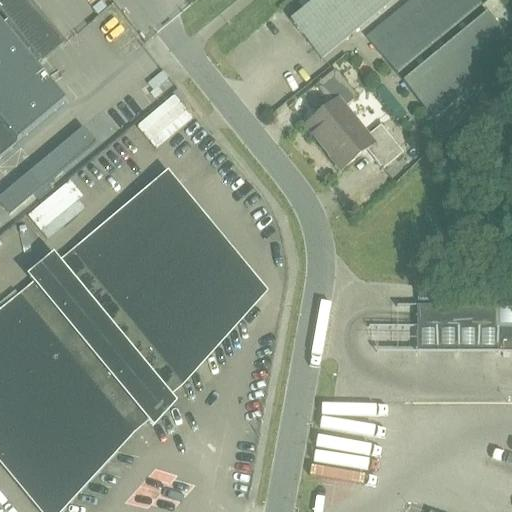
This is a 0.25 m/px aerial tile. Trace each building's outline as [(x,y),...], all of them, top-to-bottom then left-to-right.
[(29,3),(26,0),(0,0),(0,14),(6,22),(29,3)] [(290,20),(290,21),(321,59),(393,0),(301,0),(296,4),(302,11),(290,20)] [(433,120),(511,54),(511,45),(474,0),(412,0),(366,38),(433,120)] [(0,30),(0,129),(15,147),(63,106),(0,30)] [(330,106),(305,126),(320,145),(353,119),(344,108),(357,97),(335,69),(315,86),(330,106)] [(353,119),(320,145),(341,171),(366,150),(382,170),(403,153),(381,126),(367,137),(353,119)] [(46,185),(95,144),(83,128),(20,181),(38,202),(51,191),(46,185)] [(0,159),(15,147),(0,129),(0,159)] [(153,427),(173,404),(166,397),(181,384),(264,294),(167,176),(58,265),(52,258),(29,277),(35,284),(0,313),(0,462),(40,511),(59,511),(133,432),(139,427),(147,420),(153,427)] [(416,318),(416,327),(497,327),(497,352),(511,351),(511,306),(424,306),(416,306),(416,318)]
